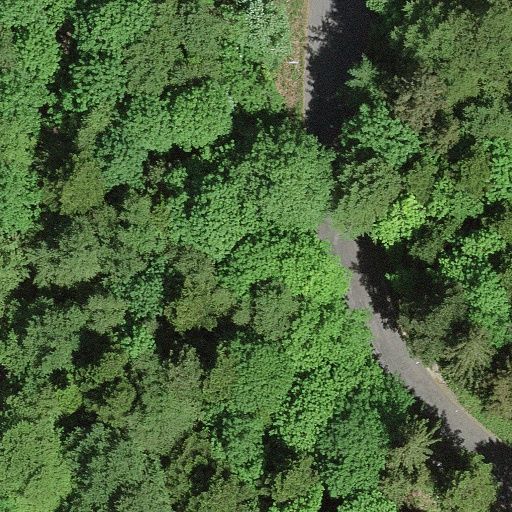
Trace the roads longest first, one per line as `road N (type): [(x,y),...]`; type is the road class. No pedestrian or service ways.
road 1 (tertiary): [(511,485),(434,434),(367,336),(334,203),(346,0)]
road 2 (track): [(0,326),(113,0)]
